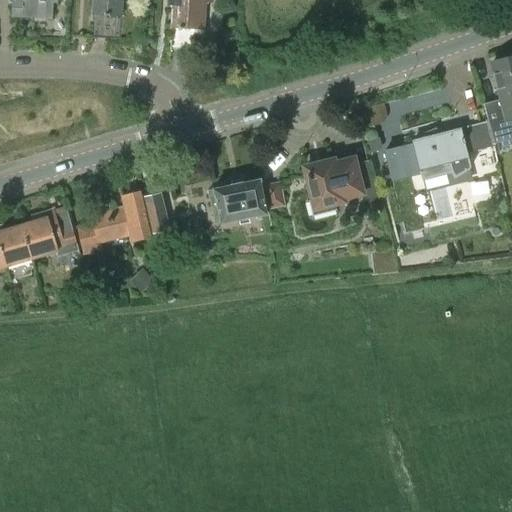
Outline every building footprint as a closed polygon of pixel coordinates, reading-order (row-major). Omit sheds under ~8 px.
[(10,0),(13,0),(12,17),(51,19),(52,2),(57,3),(56,0),(10,0)] [(93,0),(93,15),(91,39),(119,41),(121,0),(93,0)] [(172,0),(170,49),(190,50),(191,28),(203,29),(205,2),(213,3),(212,0),(172,0)] [(239,51),(229,53),(231,61),(241,60),(239,51)] [(499,100),(483,104),(487,120),(486,120),(486,121),(486,124),(493,146),(511,141),(511,57),(492,62),(491,69),(499,100)] [(412,146),(384,153),(390,177),(413,171),(412,169),(419,167),(422,180),(453,172),(455,175),(464,170),(465,172),(471,169),(466,150),(479,146),(480,150),(493,146),(486,124),(460,131),(458,130),(435,136),(433,130),(426,133),(426,134),(425,135),(426,139),(413,142),(412,142),(412,143),(412,144),(412,146)] [(378,137),(366,140),(369,153),(378,150),(380,147),(378,137)] [(309,202),(313,216),(334,210),(333,204),(343,202),(342,198),(360,194),(361,193),(353,160),(333,165),(332,161),(304,169),(313,201),(309,202)] [(207,191),(214,225),(220,223),(220,224),(266,215),(260,180),(213,190),(207,191)] [(283,203),(279,183),(263,186),(267,206),(283,203)] [(361,193),(360,194),(362,206),(375,203),(372,190),(361,193)] [(91,217),(92,224),(76,228),(82,254),(101,250),(100,243),(129,235),(131,242),(150,237),(140,191),(121,196),(124,207),(117,209),(117,211),(91,217)] [(143,198),(151,233),(168,229),(160,195),(143,198)] [(38,221),(21,226),(31,259),(76,246),(72,229),(60,232),(53,210),(36,215),(38,221)] [(3,225),(0,225),(0,249),(5,267),(10,282),(31,276),(26,261),(31,259),(21,226),(5,231),(3,225)] [(154,283),(143,270),(131,281),(142,294),(154,283)]
